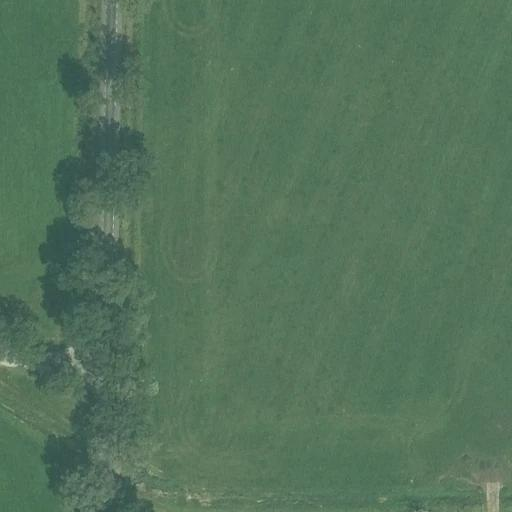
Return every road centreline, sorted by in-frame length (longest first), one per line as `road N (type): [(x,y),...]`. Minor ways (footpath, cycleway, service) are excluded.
road 1 (unclassified): [(111,353),(115,0)]
road 2 (unclassified): [(113,511),(111,353)]
